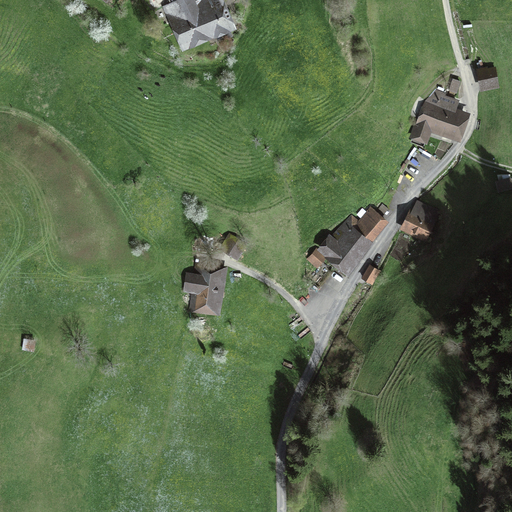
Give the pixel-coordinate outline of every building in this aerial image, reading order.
[(224,29),(223,27),(233,23),(223,0),(217,0),(213,2),(212,0),(195,0),(177,0),(164,5),(181,45),(206,34),(207,36),(224,29)] [(481,71),(483,89),(498,86),(496,69),(481,71)] [(460,81),(454,79),(450,90),(457,92),(460,81)] [(425,143),(430,127),(458,136),(466,115),(456,111),(457,109),(453,108),(456,99),(445,95),(446,93),(435,89),(425,101),(412,139),(425,143)] [(511,185),(510,179),(497,182),(499,190),(511,187),(511,185)] [(406,227),(427,238),(438,216),(437,210),(421,201),(419,202),(406,227)] [(358,222),(352,216),(330,238),(322,249),(347,269),(375,234),(370,230),(380,218),(368,209),(358,222)] [(223,246),(237,255),(244,243),(230,234),(223,246)] [(324,255),(317,249),(308,259),(316,265),(324,255)] [(216,308),(220,270),(210,269),(210,264),(196,262),(194,274),(186,273),(185,289),(199,291),(197,306),(216,308)] [(363,277),(372,282),(379,271),(370,265),(363,277)] [(374,291),(369,288),(363,285),(358,294),(369,300),(374,291)]
